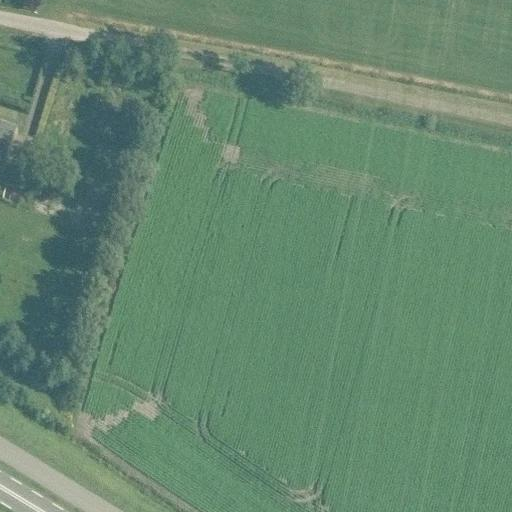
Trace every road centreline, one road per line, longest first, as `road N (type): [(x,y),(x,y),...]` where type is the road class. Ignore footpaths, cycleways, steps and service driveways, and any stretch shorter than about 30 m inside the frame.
road 1 (track): [(511,112),(82,26)]
road 2 (unclassified): [(0,445),(107,511)]
